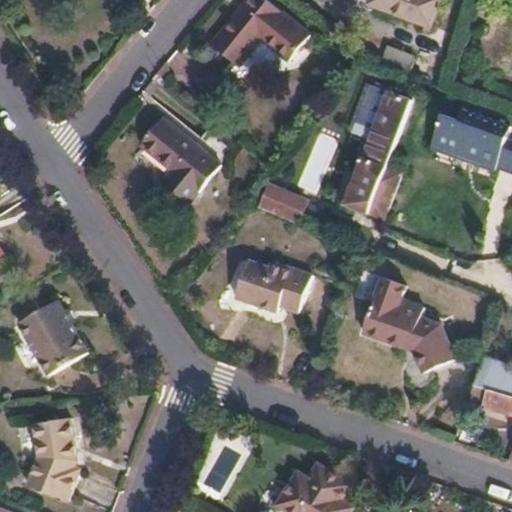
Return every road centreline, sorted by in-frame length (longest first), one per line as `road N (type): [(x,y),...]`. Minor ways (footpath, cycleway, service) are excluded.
road 1 (residential): [(511,490),(183,374)]
road 2 (residential): [(183,374),(59,170)]
road 3 (residential): [(59,170),(190,0)]
road 4 (residential): [(183,374),(135,511)]
road 5 (unknown): [(511,292),(387,245)]
